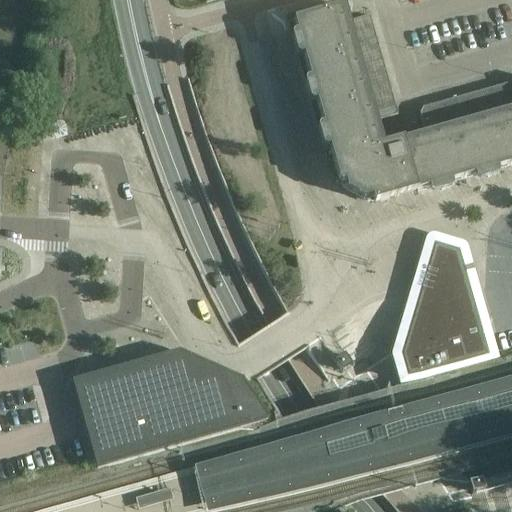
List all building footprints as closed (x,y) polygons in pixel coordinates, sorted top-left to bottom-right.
[(346,35),(343,24),(339,10),(344,9),(344,8),(339,9),(286,24),(326,164),(332,162),(338,185),(344,184),(372,199),(373,205),(511,165),(511,84),(422,110),(419,115),(426,139),(404,146),(402,141),(378,148),(371,123),(368,112),(365,101),(362,90),(358,79),(355,68),(352,57),(349,46),(346,35)] [(346,35),(372,28),(368,17),(343,24),(346,35)] [(349,46),(375,39),(372,28),(346,35),(349,46)] [(352,57),(378,50),(375,39),(349,46),(352,57)] [(355,68),(381,61),(378,50),(352,57),(355,68)] [(49,77),(51,53),(38,52),(36,77),(49,77)] [(358,79),(384,72),(381,61),(355,68),(358,79)] [(362,90),(388,83),(384,72),(358,79),(362,90)] [(365,101),(391,94),(388,83),(362,90),(365,101)] [(368,112),(394,105),(391,94),(365,101),(368,112)] [(394,105),(368,112),(371,123),(397,116),(394,105)] [(390,357),(390,359),(397,387),(398,387),(399,387),(490,362),(498,360),(473,270),(466,247),(466,246),(465,245),(464,244),(463,243),(462,243),(460,242),(432,234),(431,234),(430,234),(429,235),(428,235),(427,236),(425,237),(425,238),(424,240),(409,291),(405,302),(391,349),(390,353),(390,355),(390,357)] [(266,421),(242,382),(173,354),(71,383),(95,469),(266,421)]
